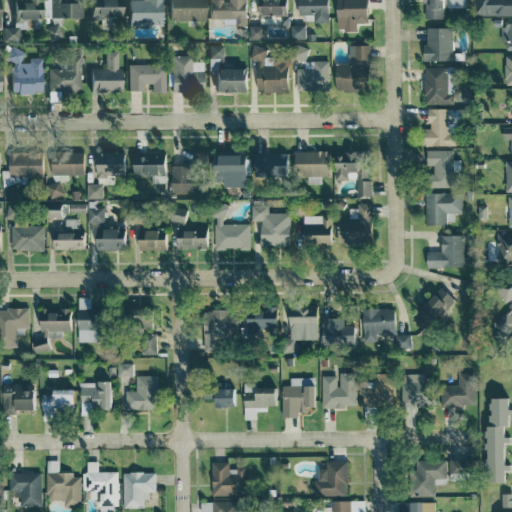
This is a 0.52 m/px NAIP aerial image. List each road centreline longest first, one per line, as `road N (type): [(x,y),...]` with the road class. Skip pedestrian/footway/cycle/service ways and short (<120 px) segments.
road 1 (residential): [(0,440),(473,436)]
road 2 (residential): [(0,116),(395,111)]
road 3 (residential): [(0,277),(392,272)]
road 4 (residential): [(395,0),(392,272)]
road 5 (residential): [(180,275),(182,511)]
